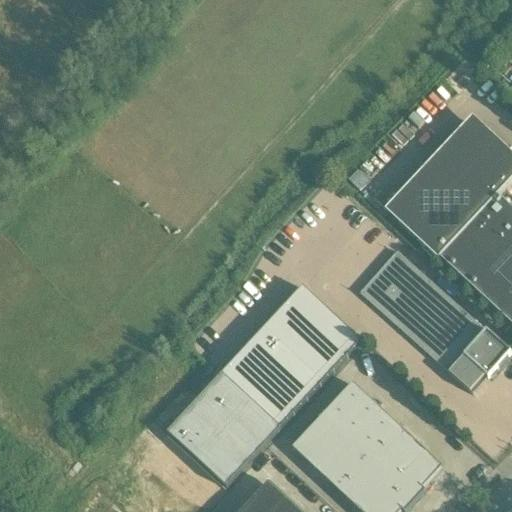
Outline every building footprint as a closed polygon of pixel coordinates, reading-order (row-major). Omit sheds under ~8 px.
[(511,161),(478,130),(450,159),(447,156),(406,200),(411,205),(397,220),(439,259),(437,260),(438,261),(439,260),(511,327),(511,211),(499,199),(511,184),(511,161)] [(487,334),(398,254),(360,296),(450,376),(449,376),(471,395),(486,378),(489,381),(511,355),(487,333),(487,334)] [(303,291),(223,378),(281,432),(362,346),(303,291)] [(223,378),(168,437),(227,491),(281,432),(223,378)] [(410,511),(426,495),(423,492),(443,470),(353,388),(293,453),(357,511),(410,511)] [(294,511),(269,488),(247,511),(294,511)]
